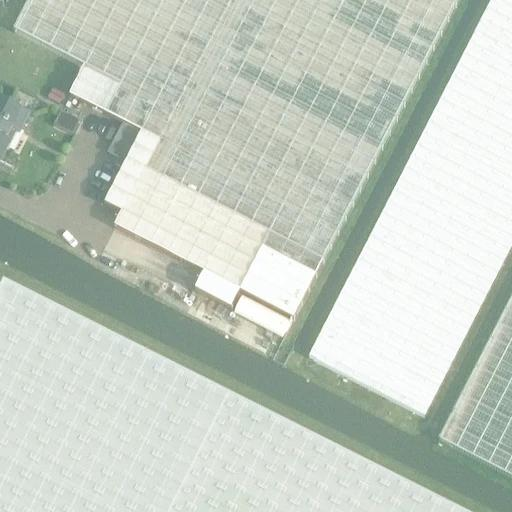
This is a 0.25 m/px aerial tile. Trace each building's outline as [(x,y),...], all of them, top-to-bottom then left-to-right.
[(30,0),(13,33),(83,70),(68,98),(122,126),(159,145),(145,173),(322,265),(458,0),(30,0)] [(511,0),(491,0),(308,358),(318,363),(364,387),(424,420),(487,297),(511,248),(511,0)] [(52,91),(47,100),(58,106),(63,97),(52,91)] [(20,131),(29,114),(0,99),(0,158),(15,129),(20,131)] [(62,111),(54,125),(75,136),(82,122),(62,111)] [(125,164),(103,206),(121,215),(113,229),(203,275),(194,292),(230,311),(239,294),(293,322),(322,265),(145,173),(159,145),(122,126),(106,155),(125,164)] [(464,511),(0,277),(0,511),(464,511)] [(511,297),(438,443),(511,480),(511,297)]
